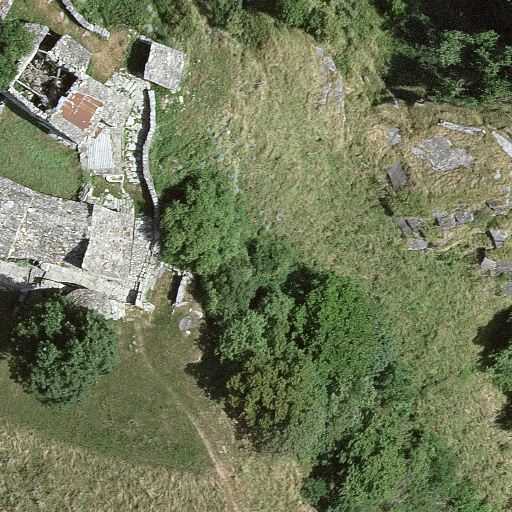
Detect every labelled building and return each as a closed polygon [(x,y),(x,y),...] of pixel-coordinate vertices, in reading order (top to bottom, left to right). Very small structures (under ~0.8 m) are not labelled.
[(0,0),(0,19),(10,0),(0,0)] [(91,54),(58,34),(45,56),(78,76),(91,54)] [(150,51),(142,79),(178,90),(186,62),(150,51)] [(132,104),(82,77),(51,118),(52,119),(79,142),(97,121),(118,131),(132,104)] [(128,218),(32,195),(0,178),(0,249),(72,272),(120,279),(126,263),(128,218)] [(91,293),(73,292),(62,301),(59,315),(61,322),(71,329),(78,333),(89,334),(101,326),(107,313),(105,300),(91,293)]
